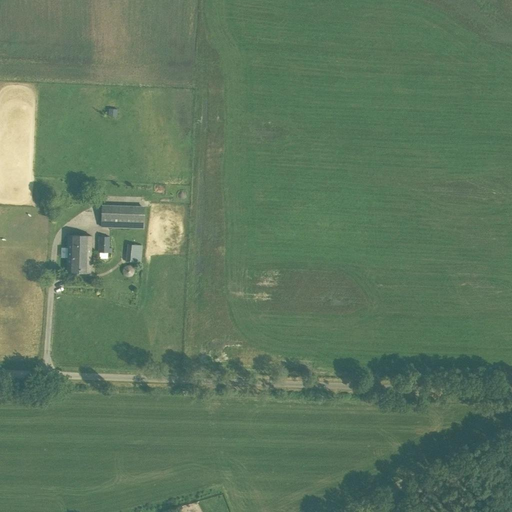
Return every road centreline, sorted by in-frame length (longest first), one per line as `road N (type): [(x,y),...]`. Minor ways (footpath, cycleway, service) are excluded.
road 1 (unclassified): [(511,391),(62,369)]
road 2 (unclassified): [(341,511),(511,428)]
